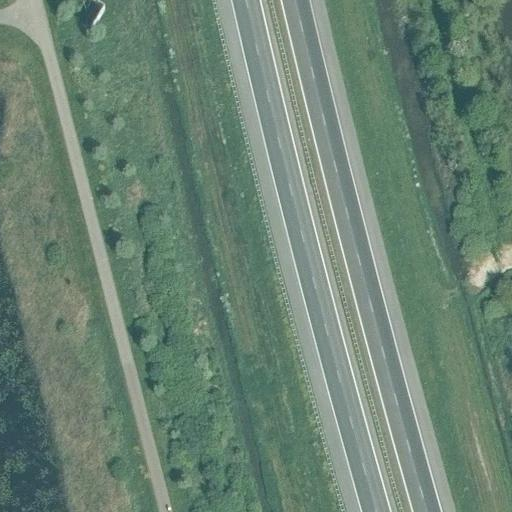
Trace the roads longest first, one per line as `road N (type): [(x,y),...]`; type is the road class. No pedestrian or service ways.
road 1 (motorway): [(242,0),(376,511)]
road 2 (motorway): [(426,511),(294,0)]
